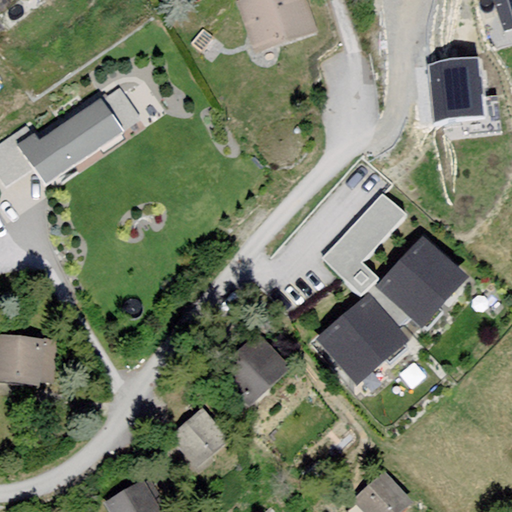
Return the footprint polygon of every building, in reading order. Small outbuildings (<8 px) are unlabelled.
[(292,0),(226,0),(244,50),(303,30),(292,0)] [(511,0),(492,0),(502,30),(511,27),(511,0)] [(477,58),(428,64),(435,121),(484,115),(477,58)] [(119,126),(94,90),(6,151),(31,187),(119,126)] [(407,239),(360,288),(404,330),(451,281),(407,239)] [(353,298),(301,339),(340,387),(392,345),(353,298)] [(201,367),(232,404),(275,369),(243,331),(201,367)] [(34,341),(0,337),(0,384),(29,388),(34,341)] [(188,409),(156,432),(182,469),(215,447),(188,409)] [(373,472),(340,499),(350,511),(386,511),(398,503),(373,472)] [(142,511),(127,482),(87,503),(91,511),(142,511)]
